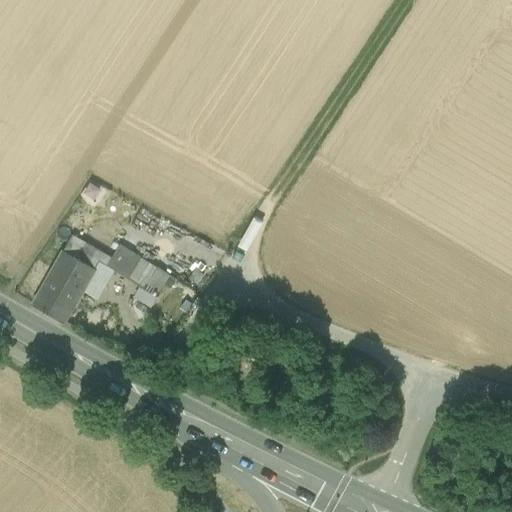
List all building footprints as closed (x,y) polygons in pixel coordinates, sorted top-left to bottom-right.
[(112,192),(91,181),(80,197),(92,206),(102,207),(112,192)] [(107,266),(112,257),(73,235),(63,251),(95,269),(99,261),(107,266)] [(142,257),(120,244),(112,257),(107,266),(129,279),(141,258),(142,257)] [(62,250),(31,303),(66,323),(97,270),(95,269),(63,251),(62,250)] [(156,267),(141,258),(129,279),(140,286),(143,288),(146,283),(156,267)] [(170,276),(156,267),(146,283),(160,292),(164,285),(170,276)] [(171,275),(170,276),(164,285),(171,289),(177,279),(171,275)] [(157,297),(160,292),(146,283),(143,288),(140,286),(140,287),(157,297)] [(151,308),(157,297),(140,287),(134,298),(151,308)]
